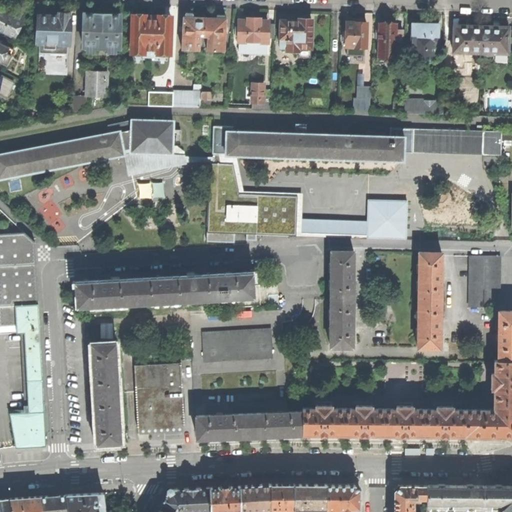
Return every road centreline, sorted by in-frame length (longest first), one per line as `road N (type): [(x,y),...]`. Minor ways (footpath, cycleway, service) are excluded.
road 1 (residential): [(62,469),(49,277),(56,265),(300,255)]
road 2 (residential): [(160,465),(376,462)]
road 3 (residential): [(376,462),(511,456)]
